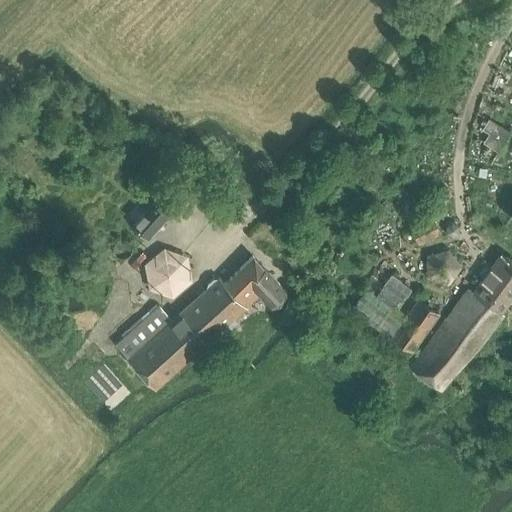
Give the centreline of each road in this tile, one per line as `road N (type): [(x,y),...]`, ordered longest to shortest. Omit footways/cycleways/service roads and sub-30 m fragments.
road 1 (track): [(219,245),(304,168),(437,12),(459,0)]
road 2 (track): [(511,23),(476,89),(457,164),(458,241)]
